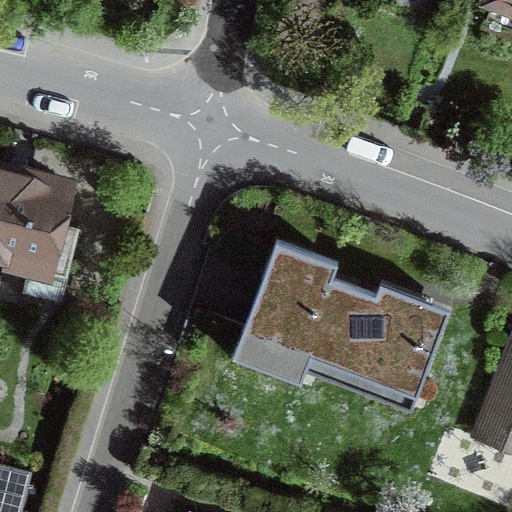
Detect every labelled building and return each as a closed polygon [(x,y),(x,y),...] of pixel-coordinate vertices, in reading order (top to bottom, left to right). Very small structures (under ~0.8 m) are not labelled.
[(66,184),(0,167),(0,256),(31,264),(25,288),(59,296),(76,228),(56,223),(66,184)] [(337,261),(276,238),(242,328),(416,394),(449,307),(380,281),(375,293),(331,276),(337,261)] [(511,342),(477,429),(511,443),(511,342)] [(218,471),(252,378),(198,358),(164,451),(218,471)] [(0,511),(20,511),(32,471),(0,462),(0,511)]
